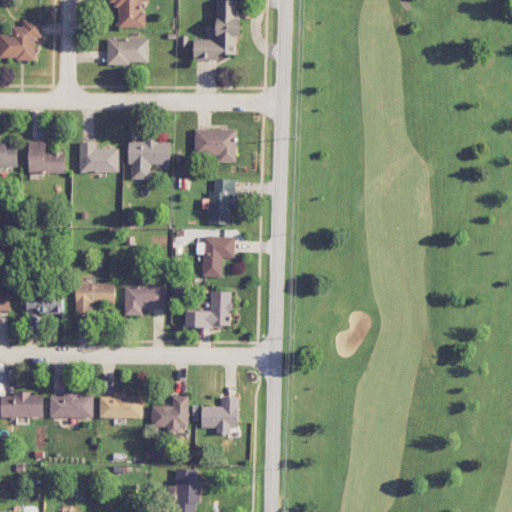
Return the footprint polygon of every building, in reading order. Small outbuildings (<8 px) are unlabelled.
[(143,27),(143,2),(148,2),(148,0),(110,0),(110,7),(118,7),(118,27),(143,27)] [(238,54),(239,0),(216,0),(216,39),(194,39),(193,60),(219,60),(219,54),(238,54)] [(0,33),(0,58),(35,59),(35,38),(42,38),(42,20),(23,19),(23,26),(12,26),(11,34),(0,33)] [(149,39),(107,38),(107,63),(149,64),(149,39)] [(194,129),(194,154),(218,154),(218,161),(236,162),(237,129),(194,129)] [(0,165),(17,166),(18,140),(0,140),(0,165)] [(65,172),(65,151),(46,151),(46,141),(29,140),(28,171),(65,172)] [(130,140),(129,179),(150,179),(151,164),(171,164),(171,141),(130,140)] [(80,172),(119,171),(119,148),(96,148),(96,141),(79,141),(80,172)] [(236,178),(214,178),(214,191),(209,191),(208,224),(231,224),(231,207),(235,207),(236,178)] [(222,276),(222,257),(234,258),(235,237),(197,236),(197,254),(203,254),(202,276),(222,276)] [(114,304),(115,283),(76,282),(75,312),(94,312),(94,303),(114,304)] [(124,315),(142,315),(142,308),(167,309),(167,286),(125,286),(124,315)] [(10,287),(0,287),(0,312),(10,312),(10,287)] [(185,310),(185,327),(232,327),(232,291),(210,291),(210,310),(185,310)] [(63,312),(63,295),(26,296),(27,313),(63,312)] [(1,393),(1,416),(43,417),(44,394),(1,393)] [(94,393),(63,393),(63,395),(50,395),(50,416),(93,417),(94,393)] [(142,418),(143,393),(112,393),(112,396),(100,396),(99,417),(142,418)] [(181,433),(181,426),(188,426),(189,395),(173,395),(172,405),(152,405),(151,426),(167,427),(167,432),(181,433)] [(202,406),(202,428),(216,427),(216,433),(230,433),(230,427),(238,427),(237,396),(221,396),(221,406),(202,406)] [(197,469),(175,468),(173,511),(198,511),(200,478),(197,478),(197,469)]
